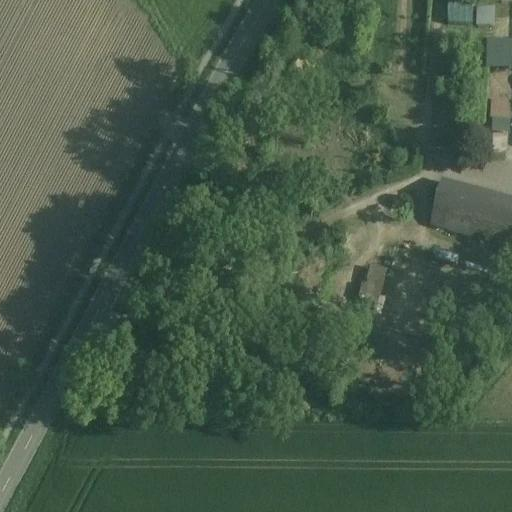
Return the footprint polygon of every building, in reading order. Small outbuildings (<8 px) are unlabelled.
[(451,0),(451,23),(478,24),(478,0),(451,0)] [(480,26),(500,26),(501,7),(480,7),(480,26)] [(511,68),(511,40),(494,40),(493,68),(511,68)] [(511,132),(511,99),(495,99),(494,132),(511,132)] [(439,147),(456,147),(456,128),(439,127),(439,147)] [(511,203),(443,184),(432,225),(511,247),(511,203)]
